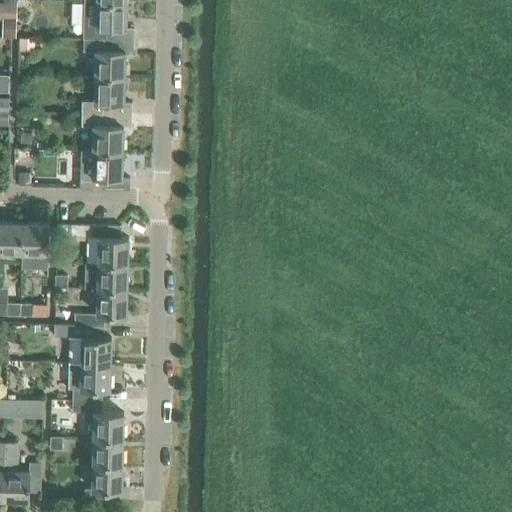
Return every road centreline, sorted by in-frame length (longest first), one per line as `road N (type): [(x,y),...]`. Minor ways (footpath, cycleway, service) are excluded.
road 1 (residential): [(151,511),(160,201)]
road 2 (residential): [(160,201),(165,0)]
road 3 (residential): [(160,201),(0,198)]
